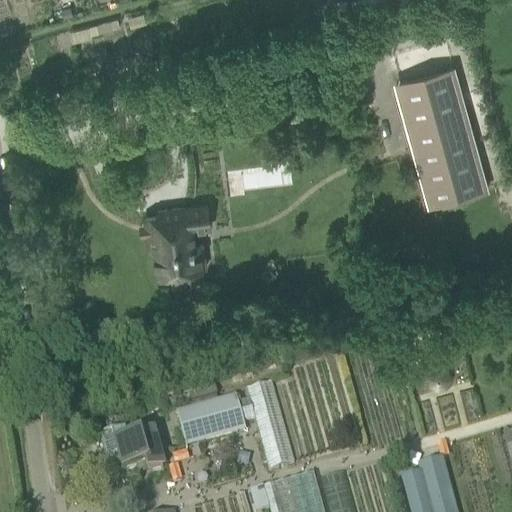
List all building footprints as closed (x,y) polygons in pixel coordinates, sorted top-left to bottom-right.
[(69,8),(57,11),(60,19),(63,18),(71,16),(69,8)] [(140,38),(130,12),(75,32),(85,58),(140,38)] [(155,60),(140,65),(143,74),(158,68),(155,60)] [(428,206),(485,191),(452,70),(397,84),(409,128),(407,129),(428,206)] [(146,218),(144,219),(145,223),(147,236),(148,250),(153,249),(157,275),(159,274),(160,274),(167,273),(168,273),(170,273),(172,287),(191,284),(189,270),(191,270),(202,269),(205,268),(205,266),(202,246),(202,244),(199,245),(194,245),(191,230),(209,228),(206,205),(157,211),(157,212),(157,217),(147,218),(146,218)] [(429,366),(424,375),(427,385),(436,390),(446,387),(451,378),(448,369),(439,364),(429,366)] [(245,398),(237,401),(244,422),(253,420),(266,470),(291,463),(270,383),(243,390),(245,398)] [(244,422),(237,401),(236,398),(233,399),(176,414),(184,446),(243,430),(241,423),(244,422)] [(124,428),(99,435),(105,459),(118,455),(123,472),(136,468),(145,466),(148,474),(162,470),(152,433),(128,440),(124,428)] [(425,473),(421,474),(401,479),(410,511),(455,511),(445,472),(426,477),(425,473)] [(323,511),(319,496),(314,477),(263,491),(268,511),(323,511)] [(265,511),(268,511),(263,491),(250,494),(254,511),(265,511)]
